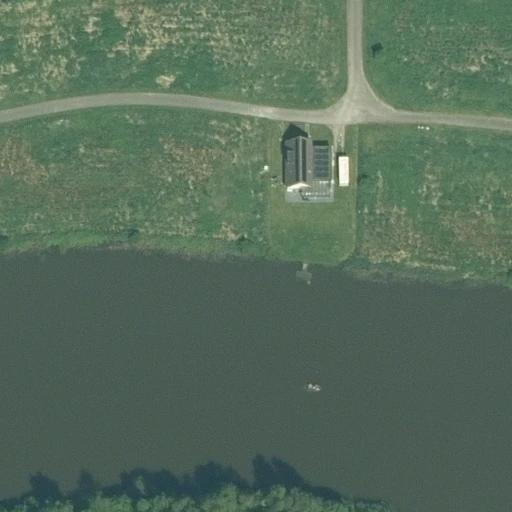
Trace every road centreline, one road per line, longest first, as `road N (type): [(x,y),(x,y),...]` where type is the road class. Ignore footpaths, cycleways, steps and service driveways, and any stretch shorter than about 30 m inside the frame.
road 1 (residential): [(0,118),(115,101),(355,117)]
road 2 (residential): [(355,117),(511,126)]
